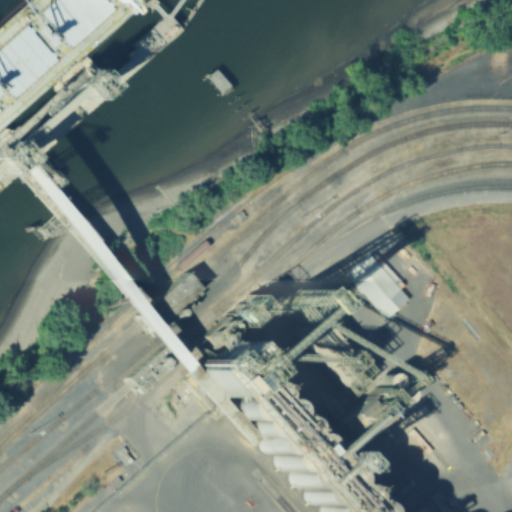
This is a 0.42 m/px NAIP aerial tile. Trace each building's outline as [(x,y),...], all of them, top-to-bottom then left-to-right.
[(340,274),(364,253),(404,300),(381,320),(340,274)] [(174,272),(186,286),(141,325),(129,311),(174,272)] [(136,307),(164,285),(155,274),(125,298),(119,289),(112,295),(182,382),(192,374),(166,342),(200,315),(192,304),(156,333),(136,307)] [(278,311),(294,297),(354,367),(339,381),(278,311)] [(218,341),(241,368),(209,395),(206,397),(183,371),(218,341)] [(134,393),(122,379),(165,342),(176,356),(134,393)] [(366,511),(241,368),(209,395),(312,511),(366,511)] [(371,378),(372,376),(374,375),(376,374),(378,374),(381,375),(382,376),(384,378),(384,380),(384,383),(383,385),(382,387),(380,388),(377,388),(375,388),(373,387),(371,385),(370,383),(370,380),(371,378)] [(392,401),(390,401),(388,400),(386,399),(384,397),(384,394),(384,392),(385,390),(387,388),(389,387),(391,387),(393,387),(395,388),(397,390),(398,392),(398,394),(398,396),(396,399),(395,400),(392,401)] [(383,414),(347,445),(325,420),(361,389),(383,414)]
